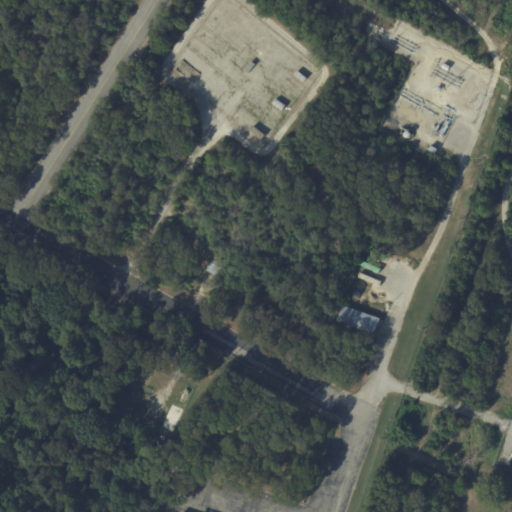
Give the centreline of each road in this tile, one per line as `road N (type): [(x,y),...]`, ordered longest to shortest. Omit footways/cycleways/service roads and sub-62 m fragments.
road 1 (residential): [(149,0),(16,220)]
road 2 (track): [(439,229),(511,40)]
